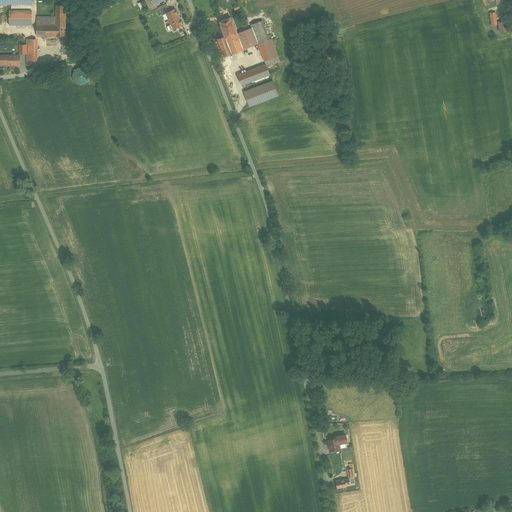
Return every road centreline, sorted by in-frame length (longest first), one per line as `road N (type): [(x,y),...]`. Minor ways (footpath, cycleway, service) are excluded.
road 1 (residential): [(265,204),(331,511)]
road 2 (residential): [(103,366),(0,106)]
road 3 (unclassified): [(189,0),(265,204)]
road 4 (residential): [(130,511),(103,366)]
